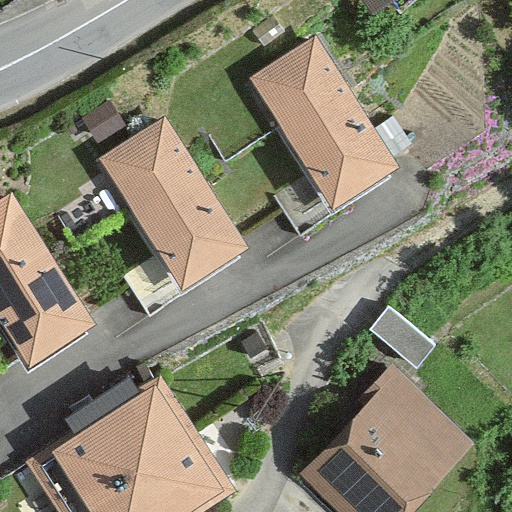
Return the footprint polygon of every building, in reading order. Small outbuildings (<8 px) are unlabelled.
[(366,0),(391,31),(430,0),(366,0)] [(320,39),(254,81),(338,211),(403,169),(320,39)] [(169,112),(98,156),(183,291),(253,247),(169,112)] [(10,201),(0,207),(0,320),(31,367),(93,326),(10,201)] [(392,364),(304,465),(357,511),(431,511),(488,447),(392,364)] [(170,391),(47,471),(73,511),(209,511),(238,494),(170,391)]
